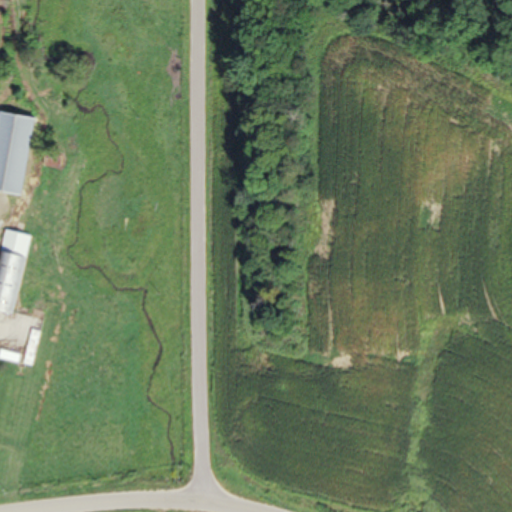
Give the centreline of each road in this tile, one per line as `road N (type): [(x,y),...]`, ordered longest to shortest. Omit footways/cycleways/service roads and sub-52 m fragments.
road 1 (residential): [(203,503),(197,0)]
road 2 (secondary): [(246,511),(131,500),(37,511)]
